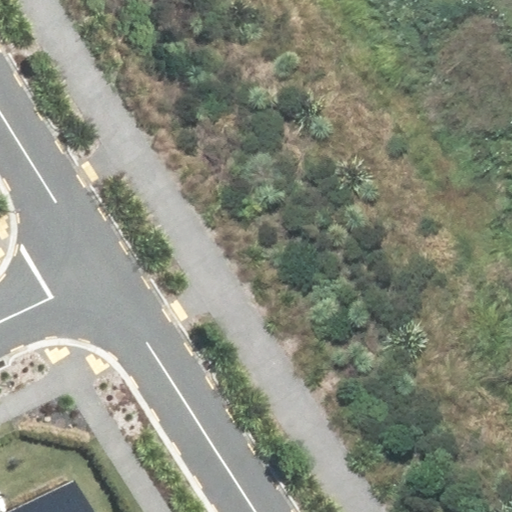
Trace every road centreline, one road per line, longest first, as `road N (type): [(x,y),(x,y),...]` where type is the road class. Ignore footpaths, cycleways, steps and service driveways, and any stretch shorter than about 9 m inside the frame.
road 1 (residential): [(104,280),(253,511)]
road 2 (residential): [(0,113),(104,280)]
